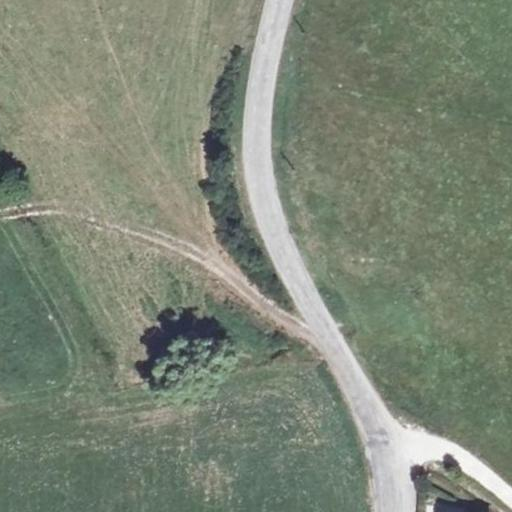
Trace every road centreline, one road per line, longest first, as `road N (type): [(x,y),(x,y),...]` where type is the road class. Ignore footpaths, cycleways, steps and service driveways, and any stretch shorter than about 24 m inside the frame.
road 1 (tertiary): [(277,0),(257,140),(265,213),(375,422),(385,461)]
road 2 (unclassified): [(385,461),(433,448),(511,500)]
